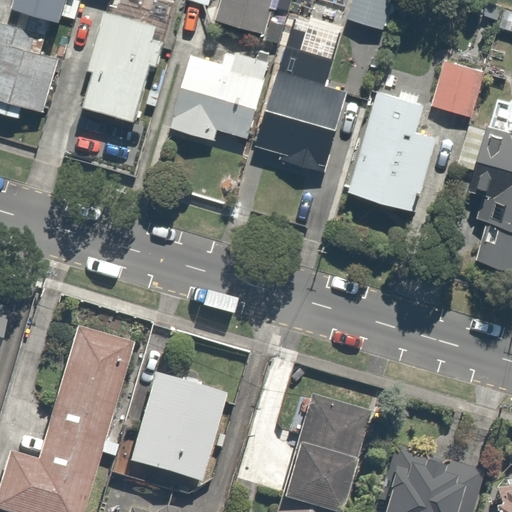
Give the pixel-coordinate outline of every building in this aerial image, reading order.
[(20,0),(17,14),(66,27),(73,0),(20,0)] [(195,0),(195,2),(217,8),(212,26),(272,43),(279,17),(293,21),(298,4),(282,0),(195,0)] [(303,0),(309,2),(304,20),(336,29),(337,24),(353,28),(354,24),(398,37),(408,0),(303,0)] [(94,73),(84,110),(138,124),(164,25),(103,9),(87,71),(94,73)] [(52,56),(56,37),(18,27),(0,22),(0,101),(0,102),(0,116),(36,126),(38,118),(57,123),(72,61),(52,56)] [(229,63),(194,54),(173,131),(221,145),(223,135),(261,146),(280,76),(283,66),(232,51),(229,63)] [(492,75),(448,64),(437,108),(482,119),(492,75)] [(358,98),(280,76),(261,146),(320,162),(322,154),(341,159),(358,98)] [(431,106),(380,91),(349,197),(423,219),(444,142),(423,136),(431,106)] [(504,232),(491,276),(511,281),(511,137),(490,131),(472,189),(485,193),(476,224),(504,232)] [(32,286),(0,277),(0,354),(13,358),(32,286)] [(44,462),(10,452),(0,486),(0,509),(10,511),(90,511),(138,345),(82,329),(44,462)] [(238,402),(157,379),(133,463),(214,486),(238,402)] [(354,511),(381,419),(314,400),(285,503),(317,511),(354,511)] [(476,511),(488,469),(408,447),(390,511),(476,511)] [(511,511),(511,463),(501,464),(503,511),(511,511)]
